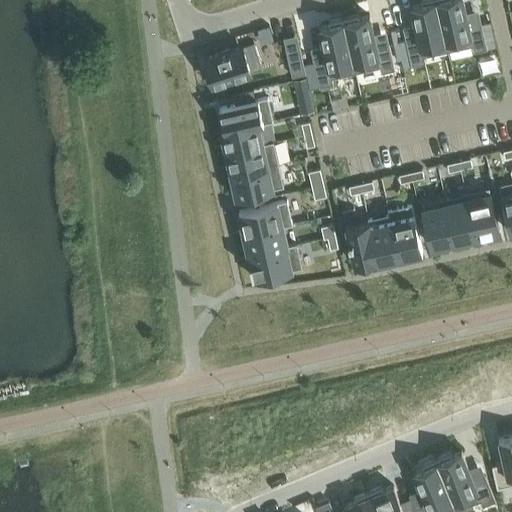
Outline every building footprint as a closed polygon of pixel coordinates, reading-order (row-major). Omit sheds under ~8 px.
[(419,36),(407,38),(413,64),(424,61),(420,44),(446,38),(437,0),(431,0),(412,4),(419,36)] [(463,0),(437,0),(446,38),(471,33),(475,50),(487,48),(481,22),(469,24),(463,0)] [(369,14),(343,19),(352,59),(377,53),(381,71),(393,68),(388,42),(375,45),(369,14)] [(325,56),(313,59),(319,85),(330,82),(327,65),(352,59),(343,19),(318,25),(325,56)] [(243,44),(204,57),(212,81),(251,69),(243,44)] [(302,52),(289,55),(295,78),(299,77),(307,75),(302,52)] [(310,95),(306,76),(294,79),(299,97),(310,95)] [(273,119),(268,95),(219,106),(224,128),(225,129),(259,122),(260,122),(273,119)] [(312,132),(309,120),(301,122),(304,134),(312,132)] [(264,142),(260,122),(259,122),(225,129),(224,128),(220,129),(226,151),(264,143),(264,142)] [(315,143),(312,132),(304,134),(307,145),(315,143)] [(264,142),(264,143),(226,151),(230,173),(279,162),(274,139),(264,142)] [(511,155),(511,147),(503,149),(505,157),(511,155)] [(472,165),(471,157),(459,159),(461,167),(472,165)] [(461,167),(459,159),(447,162),(449,170),(461,167)] [(284,185),(279,162),(230,173),(236,196),(284,185)] [(324,183),(320,167),(308,170),(312,186),(324,183)] [(424,175),(423,168),(411,170),(413,178),(424,175)] [(413,178),(411,170),(399,173),(401,181),(413,178)] [(374,187),(372,179),(360,182),(362,189),(374,187)] [(511,230),(511,179),(499,183),(510,231),(511,230)] [(362,189),(360,182),(349,184),(350,192),(362,189)] [(326,194),(324,183),(312,186),(315,197),(326,194)] [(499,229),(489,186),(466,191),(476,235),(499,229)] [(476,235),(466,191),(445,196),(455,239),(476,235)] [(455,239),(445,196),(422,201),(432,245),(455,239)] [(292,222),(287,198),(239,209),(244,233),(283,224),(283,225),(292,222)] [(423,251),(412,203),(388,208),(389,213),(390,213),(400,256),(423,251)] [(400,256),(390,213),(389,213),(367,218),(368,218),(369,218),(378,257),(376,257),(377,261),(400,256)] [(378,257),(369,218),(368,218),(345,223),(354,262),(376,257),(378,257)] [(335,234),(333,222),(321,225),(324,237),(328,236),(335,234)] [(287,244),(283,225),(283,224),(244,233),(249,254),(288,245),(287,244)] [(338,246),(335,234),(328,236),(330,247),(338,246)] [(287,244),(288,245),(249,254),(254,277),(302,266),(297,242),(287,244)] [(504,461),(492,463),(497,486),(511,483),(511,433),(498,437),(504,461)] [(451,451),(436,457),(458,508),(480,499),(483,504),(496,499),(486,475),(474,479),(461,450),(452,454),(451,451)] [(423,466),(414,470),(426,499),(415,504),(418,511),(448,511),(458,508),(436,457),(422,463),(423,466)] [(382,484),(368,490),(376,511),(418,511),(415,504),(414,504),(416,508),(406,511),(404,511),(393,483),(384,487),(382,484)] [(355,499),(345,503),(348,511),(376,511),(368,490),(353,496),(355,499)]
